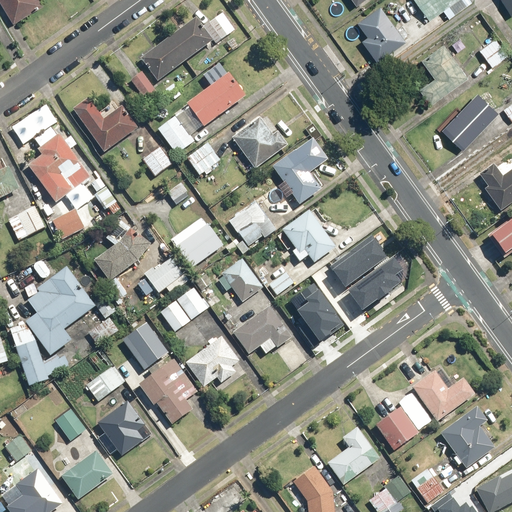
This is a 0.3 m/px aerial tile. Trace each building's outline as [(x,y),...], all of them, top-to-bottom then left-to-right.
[(46,0),(0,0),(14,22),(48,2),(46,0)] [(84,0),(80,0),(67,11),(72,18),(88,5),(84,0)] [(417,0),(432,18),(454,0),(417,0)] [(511,0),(501,0),(510,15),(511,13),(511,0)] [(400,43),(380,12),(355,28),(375,59),(400,43)] [(220,17),(204,29),(216,44),(231,33),(220,17)] [(142,59),(157,80),(210,43),(196,22),(142,59)] [(496,41),(480,51),(488,65),(505,54),(496,41)] [(461,78),(441,51),(425,62),(436,77),(421,90),(430,101),(444,89),(445,90),(461,78)] [(143,74),(132,80),(143,98),(154,91),(143,74)] [(190,105),(205,124),(239,99),(224,80),(190,105)] [(443,132),(460,149),(495,114),(478,97),(443,132)] [(89,102),(76,111),(103,151),(117,142),(117,141),(135,129),(122,111),(104,124),(89,102)] [(176,120),(160,131),(176,153),(192,142),(176,120)] [(238,139),(254,163),(280,145),(264,122),(238,139)] [(86,179),(59,141),(28,163),(55,201),(86,179)] [(160,151),(145,160),(154,174),(169,165),(160,151)] [(190,164),(197,174),(215,160),(208,151),(190,164)] [(295,154),(276,168),(300,203),(320,189),(295,154)] [(0,161),(0,197),(15,190),(2,161),(0,161)] [(497,207),(511,196),(511,171),(501,179),(494,170),(481,179),(489,189),(486,191),(497,207)] [(96,194),(106,187),(100,178),(90,185),(96,194)] [(173,201),(185,192),(180,185),(168,193),(173,201)] [(108,209),(112,215),(120,209),(106,187),(96,194),(93,196),(103,212),(108,209)] [(28,235),(41,229),(32,210),(19,216),(28,235)] [(61,238),(81,228),(74,213),(54,223),(61,238)] [(309,263),(331,249),(308,216),(287,230),(309,263)] [(199,225),(173,242),(189,266),(215,249),(199,225)] [(511,225),(493,239),(506,258),(511,253),(511,225)] [(253,226),(241,234),(249,244),(260,236),(253,226)] [(131,235),(99,262),(111,277),(144,250),(131,235)] [(373,237),(333,267),(346,284),(384,256),(376,246),(379,244),(373,237)] [(392,259),(349,292),(363,310),(401,281),(393,271),(398,267),(392,259)] [(170,264),(150,281),(161,293),(180,276),(170,264)] [(224,276),(241,301),(259,289),(242,264),(224,276)] [(133,268),(119,278),(129,293),(143,283),(133,268)] [(90,305),(67,274),(31,301),(41,314),(28,325),(51,353),(73,336),(64,325),(90,305)] [(271,288),(276,294),(290,283),(286,277),(271,288)] [(126,296),(115,281),(103,289),(114,305),(126,296)] [(313,284),(289,303),(319,342),(343,324),(313,284)] [(180,302),(191,318),(205,309),(194,293),(180,302)] [(163,314),(174,329),(186,320),(175,305),(163,314)] [(268,311),(235,335),(253,360),(286,337),(268,311)] [(146,323),(126,337),(148,367),(168,353),(146,323)] [(12,334),(30,383),(45,377),(27,328),(12,334)] [(220,344),(190,365),(205,385),(234,364),(220,344)] [(190,410),(183,400),(195,391),(174,363),(140,389),(161,417),(165,414),(171,423),(190,410)] [(88,389),(97,400),(118,384),(110,373),(88,389)] [(463,384),(447,395),(433,376),(414,389),(435,420),(441,416),(471,396),(463,384)] [(124,408),(100,424),(120,454),(145,438),(124,408)] [(85,432),(69,410),(54,421),(69,443),(85,432)] [(402,412),(379,426),(394,449),(416,435),(402,412)] [(473,412),(440,436),(449,448),(450,448),(463,468),(490,450),(476,429),(482,425),(473,412)] [(32,451),(20,436),(4,449),(15,464),(32,451)] [(327,459),(343,483),(377,460),(361,437),(327,459)] [(78,499),(109,477),(93,455),(62,477),(78,499)] [(412,479),(427,501),(456,482),(442,460),(412,479)] [(4,498),(12,511),(47,511),(62,504),(45,474),(4,498)] [(333,511),(332,495),(330,495),(313,474),(296,488),(309,504),(309,511),(333,511)] [(511,477),(482,493),(492,511),(511,500),(511,477)] [(400,479),(385,489),(395,503),(409,493),(400,479)] [(450,489),(427,506),(432,511),(475,511),(466,499),(460,504),(450,489)]
